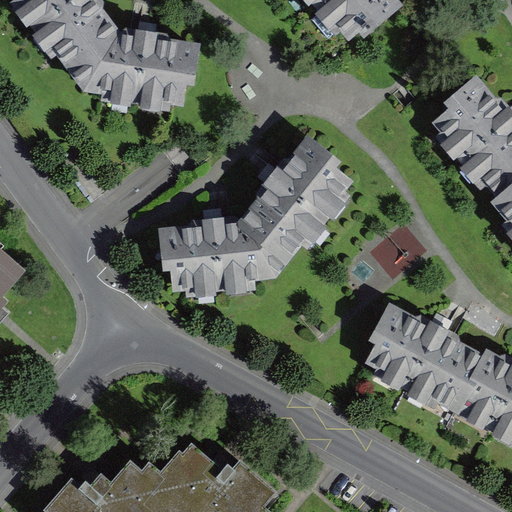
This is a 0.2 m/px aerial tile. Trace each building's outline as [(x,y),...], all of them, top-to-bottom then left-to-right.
[(196,89),(202,48),(161,40),(121,33),(100,2),(98,0),(13,0),(82,99),(183,113),(186,90),(196,89)] [(304,0),(335,37),(341,33),(347,41),(358,31),(364,38),(403,5),(398,0),(304,0)] [(494,97),(476,74),(443,101),(449,109),(433,123),(441,133),(436,136),(481,190),(486,185),(497,198),(511,184),(511,109),(503,98),(494,97)] [(346,167),(307,139),(276,177),(240,223),(198,227),(157,229),(160,276),(172,276),(174,294),(277,283),(355,187),(339,176),(346,167)] [(511,185),(497,198),(492,202),(507,220),(503,223),(511,234),(511,185)] [(0,241),(0,294),(26,265),(0,241)] [(511,365),(444,331),(389,304),(367,344),(376,348),(364,372),(511,444),(511,365)] [(265,511),(269,508),(265,503),(277,489),(241,457),(233,465),(228,461),(223,467),(189,437),(161,469),(149,459),(143,465),(182,498),(169,511),(217,511),(219,510),(221,511),(265,511)] [(169,511),(182,498),(143,465),(132,455),(112,477),(102,468),(92,480),(87,476),(81,482),(72,473),(43,505),(50,511),(49,511),(169,511)]
